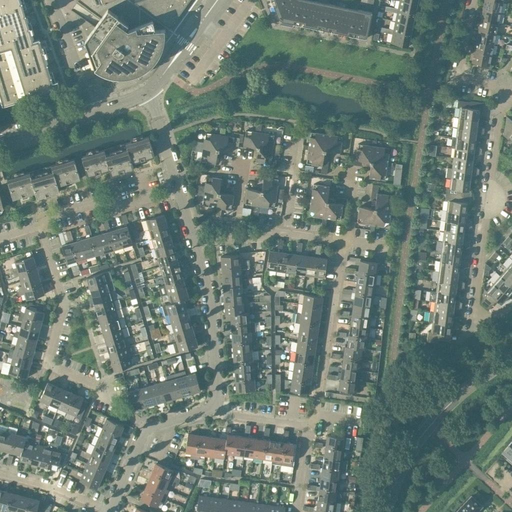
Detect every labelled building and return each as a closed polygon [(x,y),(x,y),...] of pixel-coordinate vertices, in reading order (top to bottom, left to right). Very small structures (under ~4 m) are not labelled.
[(20,0),(0,0),(0,98),(3,107),(20,101),(19,97),(36,92),(37,96),(60,89),(58,81),(52,83),(39,39),(33,41),(20,0)] [(185,0),(140,0),(134,2),(170,28),(188,2),(185,0)] [(270,0),(271,0),(273,6),(274,5),(278,17),(280,19),(296,0),(270,0)] [(296,0),(280,19),(282,20),(294,23),(294,24),(303,26),(303,25),(319,28),(318,29),(323,30),(324,29),(328,30),(328,31),(333,32),(333,31),(349,34),(349,35),(358,37),(358,36),(366,38),(372,12),(359,9),(358,12),(335,8),(335,5),(328,3),(328,6),(304,1),(304,0),(296,0)] [(414,14),(417,4),(400,0),(398,9),(397,11),(414,14)] [(500,13),(502,2),(492,0),(484,0),(483,9),(500,13)] [(412,25),(414,14),(397,11),(398,9),(392,7),(391,12),(397,13),(395,21),(412,25)] [(93,49),(94,50),(103,57),(127,23),(108,9),(87,37),(91,47),(91,48),(92,49),(93,49)] [(483,9),(481,20),(498,23),(500,13),(483,9)] [(481,20),(478,30),(496,34),(498,23),(481,20)] [(410,36),(412,25),(395,21),(394,30),(393,32),(410,36)] [(130,26),(130,25),(127,23),(103,57),(100,61),(101,62),(100,63),(100,67),(102,70),(105,73),(109,74),(112,75),(116,76),(121,76),(125,76),(129,75),(133,74),(137,73),(140,71),(144,69),(148,67),(151,64),(154,61),(156,58),(158,55),(160,51),(162,47),(163,43),(164,41),(150,38),(150,35),(151,32),(150,30),(132,31),(132,30),(132,29),(132,28),(131,27),(131,26),(130,26)] [(410,36),(393,32),(394,30),(387,28),(386,33),(393,34),(391,43),(408,47),(410,36)] [(478,30),(476,41),(493,44),(496,34),(478,30)] [(476,41),(474,51),(491,55),(493,44),(476,41)] [(491,55),(474,51),(472,62),(478,63),(477,66),(488,69),(491,55)] [(460,107),(459,117),(478,120),(479,109),(483,110),(484,103),(474,101),(474,102),(458,100),(457,107),(460,107)] [(510,137),(511,138),(511,120),(506,116),(503,135),(508,139),(510,137)] [(459,117),(457,127),(476,130),(477,127),(478,120),(459,117)] [(260,132),(261,125),(256,125),(255,132),(246,130),(244,145),(256,147),(258,145),(260,132)] [(457,127),(456,138),(475,140),(476,133),(480,133),(480,128),(477,127),(476,130),(457,127)] [(239,138),(234,137),(224,135),(226,128),(221,128),(219,135),(220,135),(218,148),(219,150),(232,151),(233,146),(238,146),(239,138)] [(309,148),(324,150),(326,134),(329,134),(329,129),(325,128),(324,134),(311,132),(309,145),(309,148)] [(258,145),(256,147),(258,147),(258,149),(260,147),(280,150),(280,145),(273,144),(275,135),(260,132),(258,145)] [(218,149),(219,150),(218,148),(220,135),(219,135),(205,133),(204,142),(197,141),(196,146),(216,149),(218,151),(218,149)] [(324,150),(328,151),(340,152),(342,136),(329,134),(326,134),(324,150)] [(126,143),(132,163),(141,160),(142,163),(147,162),(146,159),(154,156),(149,137),(126,143)] [(452,147),(474,150),(474,147),(475,140),(456,138),(453,138),(453,139),(452,140),(451,146),(452,147)] [(356,159),(359,160),(363,160),(371,161),(374,146),(376,146),(376,141),(372,140),(372,146),(358,144),(356,159)] [(126,143),(104,150),(110,170),(111,175),(120,173),(121,176),(126,174),(125,171),(134,169),(132,163),(126,143)] [(322,165),(322,162),(323,158),(324,150),(309,148),(309,145),(303,145),(303,149),(308,149),(306,163),(322,165)] [(216,149),(196,146),(195,151),(202,152),(201,161),(216,164),(218,151),(216,149)] [(387,163),(387,166),(392,167),(393,163),(387,162),(389,148),(376,146),(374,146),(371,161),(387,163)] [(279,155),(280,150),(260,147),(258,149),(256,161),(270,163),(272,154),(279,155)] [(455,148),(453,158),(472,160),(473,153),(477,153),(478,148),(474,147),(474,150),(452,147),(452,148),(455,148)] [(505,148),(501,154),(505,157),(509,151),(505,148)] [(110,170),(104,150),(82,157),(88,176),(96,174),(97,177),(102,175),(101,172),(110,170)] [(453,158),(452,168),(471,170),(471,168),(472,160),(453,158)] [(52,165),(58,185),(66,183),(67,186),(72,184),(71,181),(80,179),(74,159),(52,165)] [(387,163),(371,161),(370,166),(369,177),(385,179),(387,166),(387,163)] [(29,172),(35,192),(37,198),(46,195),(47,198),(52,196),(51,194),(59,191),(58,185),(52,165),(29,172)] [(452,168),(451,178),(470,181),(471,173),(474,174),(475,168),(471,168),(471,170),(452,168)] [(35,192),(29,172),(7,179),(13,199),(22,196),(23,199),(28,197),(27,195),(35,192)] [(217,193),(219,191),(221,179),(206,176),(205,186),(198,185),(197,190),(217,193)] [(264,191),(283,194),(284,189),(277,188),(278,179),(264,177),(262,189),(264,191)] [(446,187),(446,194),(462,196),(463,190),(468,191),(470,181),(451,178),(449,188),(446,187)] [(311,200),(327,202),(328,198),(329,186),(313,184),(311,197),(311,200)] [(259,213),(260,206),(262,193),(260,191),(247,189),(245,203),(255,205),(254,212),(259,213)] [(264,191),(262,189),(262,191),(260,191),(262,193),(260,206),(274,208),(276,198),(283,199),(283,194),(264,191)] [(217,193),(197,190),(197,195),(204,196),(202,205),(217,207),(218,195),(221,193),(219,193),(219,191),(217,193)] [(217,207),(216,214),(221,215),(222,208),(231,209),(233,195),(221,193),(218,195),(217,207)] [(375,208),(391,211),(393,195),(377,193),(377,197),(376,201),(375,208)] [(448,201),(447,211),(466,213),(467,203),(461,202),(462,196),(446,194),(445,200),(448,201)] [(311,200),(311,197),(306,197),(305,201),(311,201),(309,215),(322,217),(325,217),(327,202),(311,200)] [(342,204),(339,204),(335,203),(327,202),(325,217),(322,217),(321,228),(325,229),(327,218),(340,220),(342,204)] [(375,208),(371,208),(359,206),(357,222),(371,224),(373,224),(375,208)] [(391,211),(375,208),(373,224),(371,224),(369,235),(373,236),(375,225),(388,227),(391,211)] [(447,211),(445,221),(464,223),(465,220),(466,213),(447,211)] [(149,229),(167,224),(164,214),(146,220),(149,229)] [(445,221),(444,231),(463,233),(464,226),(468,226),(468,221),(465,220),(464,223),(445,221)] [(149,229),(151,239),(169,233),(167,224),(149,229)] [(117,229),(123,247),(132,244),(127,226),(117,229)] [(117,229),(108,232),(114,250),(123,247),(117,229)] [(444,231),(443,241),(462,243),(462,241),(463,233),(444,231)] [(108,232),(99,234),(104,252),(114,250),(108,232)] [(151,239),(154,248),(172,243),(169,233),(151,239)] [(99,234),(90,237),(95,255),(104,252),(99,234)] [(90,237),(81,240),(86,258),(95,255),(90,237)] [(81,240),(71,242),(77,261),(86,258),(81,240)] [(443,241),(441,251),(460,254),(461,246),(465,247),(466,241),(462,241),(462,243),(443,241)] [(77,261),(71,242),(62,245),(67,263),(77,261)] [(154,248),(157,257),(175,252),(172,243),(154,248)] [(276,270),(279,252),(269,250),(266,269),(276,270)] [(441,251),(440,261),(459,264),(459,261),(460,254),(441,251)] [(157,257),(160,266),(178,261),(175,252),(157,257)] [(276,270),(286,272),(289,253),(279,252),(276,270)] [(286,272),(295,273),(298,254),(289,253),(286,272)] [(295,273),(305,274),(308,256),(298,254),(295,273)] [(249,264),(249,260),(240,260),(240,255),(221,256),(222,266),(249,264)] [(17,267),(12,269),(13,273),(36,266),(33,256),(15,262),(17,267)] [(305,274),(314,276),(317,257),(308,256),(305,274)] [(317,257),(314,276),(324,277),(327,259),(317,257)] [(358,271),(377,274),(378,263),(360,260),(358,271)] [(160,266),(162,275),(180,270),(178,261),(160,266)] [(440,261),(439,271),(458,274),(459,266),(462,267),(463,261),(459,261),(459,264),(440,261)] [(222,266),(222,276),(241,274),(241,269),(254,268),(253,263),(249,264),(222,266)] [(39,275),(36,266),(13,273),(14,277),(19,276),(21,281),(39,275)] [(511,272),(507,268),(500,276),(511,286),(511,272)] [(183,279),(180,270),(162,275),(165,285),(183,279)] [(108,282),(112,280),(109,271),(87,277),(89,287),(108,282)] [(375,285),(377,274),(358,271),(357,282),(375,285)] [(439,271),(437,281),(456,284),(457,281),(458,274),(439,271)] [(241,274),(222,276),(223,285),(247,283),(246,279),(241,279),(241,274)] [(41,284),(39,275),(21,281),(22,286),(17,287),(15,288),(16,292),(41,284)] [(511,286),(500,276),(493,283),(508,296),(511,291),(511,286)] [(186,289),(183,279),(165,285),(168,294),(186,289)] [(456,287),(460,287),(461,282),(457,281),(456,284),(437,281),(436,291),(455,294),(456,287)] [(89,287),(92,296),(110,291),(108,282),(89,287)] [(374,295),(375,285),(357,282),(355,293),(374,295)] [(223,285),(224,295),(242,293),(242,288),(247,288),(247,283),(223,285)] [(501,304),(508,296),(493,283),(487,291),(483,288),(482,296),(492,305),(497,300),(501,304)] [(18,296),(20,295),(25,294),(26,299),(44,294),(41,284),(16,292),(18,296)] [(168,294),(170,303),(171,303),(184,299),(184,300),(189,298),(186,289),(168,294)] [(274,300),(279,300),(279,297),(284,295),(284,291),(278,290),(275,294),(275,296),(274,296),(274,300)] [(113,300),(110,291),(92,296),(95,306),(113,300)] [(435,301),(435,302),(454,304),(454,301),(455,294),(436,291),(430,291),(429,301),(435,301)] [(243,299),(242,293),(224,295),(224,304),(252,302),(252,298),(248,298),(243,299)] [(372,306),(374,295),(355,293),(353,303),(372,306)] [(303,304),(321,306),(323,297),(304,294),(303,304)] [(187,309),(184,300),(184,299),(171,303),(170,303),(166,304),(166,305),(162,306),(165,315),(169,314),(187,309)] [(116,309),(113,300),(95,306),(98,315),(116,309)] [(280,305),(279,300),(274,300),(274,310),(283,310),(283,305),(280,305)] [(435,302),(434,312),(453,314),(454,307),(457,307),(458,302),(454,301),(454,304),(435,302)] [(244,307),(248,307),(253,307),(252,302),(224,304),(225,314),(230,314),(244,313),(244,312),(244,307)] [(370,317),(372,306),(353,303),(352,314),(370,317)] [(303,304),(301,313),(320,316),(321,306),(303,304)] [(20,311),(18,316),(41,322),(44,312),(36,310),(36,308),(30,306),(29,308),(26,307),(24,313),(20,311)] [(98,315),(100,324),(119,319),(116,309),(98,315)] [(169,314),(171,323),(189,318),(187,309),(169,314)] [(3,314),(1,321),(8,323),(10,314),(3,312),(3,314)] [(230,314),(231,323),(250,322),(249,312),(244,312),(244,313),(230,314)] [(434,312),(432,322),(451,324),(452,322),(453,314),(434,312)] [(318,326),(320,316),(301,313),(296,313),(295,322),(300,323),(318,326)] [(369,327),(370,317),(352,314),(350,325),(369,327)] [(39,331),(41,322),(18,316),(17,320),(22,321),(21,326),(39,331)] [(192,327),(189,318),(171,323),(174,332),(192,327)] [(121,328),(119,319),(100,324),(103,333),(121,328)] [(232,333),(250,332),(255,331),(255,322),(250,322),(231,323),(232,333)] [(447,335),(447,334),(450,335),(451,327),(455,328),(455,322),(452,322),(451,324),(432,322),(431,332),(428,331),(427,338),(440,340),(441,334),(443,334),(443,335),(447,335)] [(300,323),(298,332),(317,335),(318,326),(300,323)] [(367,338),(369,327),(350,325),(349,335),(367,338)] [(36,340),(39,331),(21,326),(19,331),(15,330),(14,334),(36,340)] [(174,332),(177,342),(195,336),(192,327),(174,332)] [(124,337),(121,328),(103,333),(106,343),(124,337)] [(232,333),(232,343),(251,341),(250,332),(232,333)] [(298,332),(297,342),(316,345),(317,335),(298,332)] [(34,350),(36,340),(14,334),(12,338),(17,340),(16,345),(34,350)] [(349,335),(347,346),(363,349),(366,349),(367,338),(349,335)] [(195,336),(177,342),(173,343),(176,352),(191,348),(198,346),(195,336)] [(127,346),(124,337),(106,343),(109,352),(127,346)] [(232,343),(233,352),(252,351),(251,341),(232,343)] [(297,342),(296,352),(314,354),(316,345),(297,342)] [(32,359),(34,350),(16,345),(14,350),(10,349),(9,353),(32,359)] [(129,356),(127,346),(109,352),(111,361),(129,356)] [(345,346),(343,357),(362,359),(363,349),(347,346),(345,346)] [(233,352),(234,362),(253,360),(252,351),(233,352)] [(296,352),(294,361),(313,364),(314,354),(296,352)] [(29,368),(32,359),(9,353),(7,357),(12,358),(11,363),(29,368)] [(129,356),(111,361),(114,371),(132,365),(129,356)] [(343,357),(342,367),(360,370),(362,359),(343,357)] [(234,362),(235,371),(253,370),(258,370),(257,360),(253,360),(234,362)] [(294,361),(293,371),(312,373),(313,364),(294,361)] [(29,368),(11,363),(9,368),(5,367),(3,372),(26,378),(29,368)] [(359,381),(360,370),(342,367),(340,378),(359,381)] [(235,371),(235,381),(254,379),(253,370),(235,371)] [(293,371),(292,380),(310,383),(312,373),(293,371)] [(186,375),(191,393),(200,390),(195,372),(186,375)] [(176,378),(175,375),(171,375),(172,379),(167,380),(172,398),(181,396),(176,378)] [(186,375),(176,378),(181,396),(191,393),(186,375)] [(357,392),(359,381),(340,378),(339,389),(342,390),(342,394),(349,395),(350,391),(357,392)] [(254,379),(235,381),(236,391),(255,390),(254,379)] [(167,380),(158,383),(163,401),(172,398),(167,380)] [(310,383),(292,380),(290,390),(309,393),(310,383)] [(40,400),(49,404),(56,386),(47,382),(40,400)] [(158,383),(149,385),(154,404),(163,401),(158,383)] [(145,406),(154,404),(149,385),(139,388),(145,406)] [(49,404),(58,407),(65,390),(56,386),(49,404)] [(145,406),(139,388),(130,391),(135,409),(145,406)] [(65,390),(58,407),(63,409),(67,411),(74,394),(65,390)] [(74,394),(67,411),(75,415),(75,417),(80,419),(88,402),(83,400),(83,398),(74,394)] [(402,419),(392,412),(384,424),(394,430),(402,419)] [(102,428),(120,435),(124,426),(106,418),(102,428)] [(62,421),(56,419),(53,424),(59,427),(62,421)] [(74,423),(70,432),(71,432),(75,434),(76,435),(80,425),(74,423)] [(102,428),(99,436),(116,444),(120,435),(102,428)] [(2,450),(11,452),(16,434),(7,432),(2,450)] [(195,458),(198,435),(188,433),(185,452),(191,453),(190,458),(195,458)] [(11,452),(21,455),(25,441),(26,437),(16,434),(11,452)] [(225,453),(234,454),(237,435),(227,434),(226,439),(227,439),(225,453)] [(207,436),(198,435),(195,458),(199,459),(200,454),(205,455),(207,436)] [(234,454),(244,455),(246,437),(237,435),(234,454)] [(325,446),(344,448),(349,449),(350,438),(327,435),(325,446)] [(112,453),(116,444),(99,436),(95,445),(112,453)] [(217,438),(207,436),(205,455),(210,456),(209,460),(213,461),(217,438)] [(29,462),(35,438),(31,437),(30,442),(25,441),(21,455),(19,460),(29,462)] [(244,455),(253,457),(256,438),(246,437),(244,455)] [(29,462),(38,465),(43,446),(38,444),(39,440),(35,438),(29,462)] [(227,439),(226,439),(217,438),(213,461),(213,465),(217,466),(218,462),(218,457),(224,458),(225,453),(227,439)] [(265,440),(256,438),(253,457),(263,458),(265,440)] [(263,458),(272,459),(275,441),(265,440),(263,458)] [(511,440),(503,451),(511,458),(511,461),(511,462),(511,440)] [(284,442),(275,441),(272,459),(272,464),(281,465),(284,442)] [(38,465),(48,467),(54,443),(50,442),(48,447),(43,446),(38,465)] [(284,442),(281,465),(291,466),(294,444),(284,442)] [(54,443),(48,467),(57,470),(62,451),(57,449),(58,445),(54,443)] [(95,445),(91,454),(108,462),(112,453),(95,445)] [(342,459),(344,448),(325,446),(324,456),(342,459)] [(91,454),(89,459),(86,458),(85,462),(87,463),(105,470),(108,462),(91,454)] [(341,470),(342,459),(324,456),(322,467),(341,470)] [(101,479),(105,470),(87,463),(83,472),(101,479)] [(152,472),(174,481),(175,477),(171,475),(173,470),(156,463),(152,472)] [(322,467),(321,478),(339,480),(341,470),(322,467)] [(101,479),(83,472),(80,481),(97,489),(101,479)] [(152,472),(148,481),(165,488),(167,483),(172,485),(174,481),(152,472)] [(321,478),(319,488),(338,491),(339,480),(321,478)] [(148,481),(144,489),(166,499),(168,495),(163,493),(165,488),(148,481)] [(338,491),(319,488),(318,499),(336,502),(338,491)] [(163,503),(164,503),(166,499),(144,489),(140,499),(161,507),(163,503)] [(6,511),(11,493),(2,491),(0,497),(0,509),(2,510),(1,511),(6,511)] [(15,511),(20,495),(11,493),(6,511),(15,511)] [(19,500),(15,511),(25,511),(29,500),(30,498),(20,495),(19,500)] [(206,511),(209,496),(199,495),(196,511),(206,511)] [(471,495),(455,511),(475,511),(481,505),(471,495)] [(216,511),(218,498),(209,496),(206,511),(216,511)] [(29,500),(25,511),(36,511),(39,501),(39,500),(30,498),(29,500)] [(225,511),(228,499),(218,498),(216,511),(225,511)] [(225,511),(235,511),(237,500),(228,499),(225,511)] [(331,511),(334,511),(336,502),(318,499),(316,510),(331,511)] [(235,511),(245,511),(247,502),(237,500),(235,511)] [(254,511),(256,503),(247,502),(245,511),(254,511)] [(256,503),(254,511),(264,511),(266,505),(256,503)]
